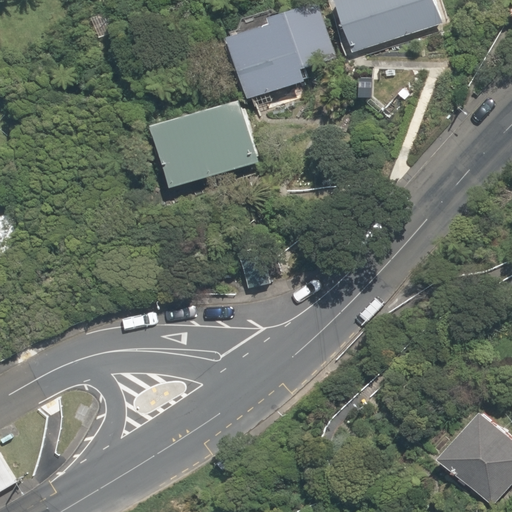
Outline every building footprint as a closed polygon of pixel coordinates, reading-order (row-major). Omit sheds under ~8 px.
[(270,19),(226,32),(245,95),(300,79),(295,61),(334,50),(320,4),(302,9),(299,0),(276,0),(266,3),(270,19)] [(442,21),(434,0),(330,0),(351,55),(442,21)] [(252,158),(234,94),(143,121),(162,184),(252,158)] [(0,238),(17,231),(5,206),(0,208),(0,238)] [(511,478),(511,432),(475,402),(431,456),(491,505),(511,478)] [(0,491),(8,487),(0,472),(0,491)]
